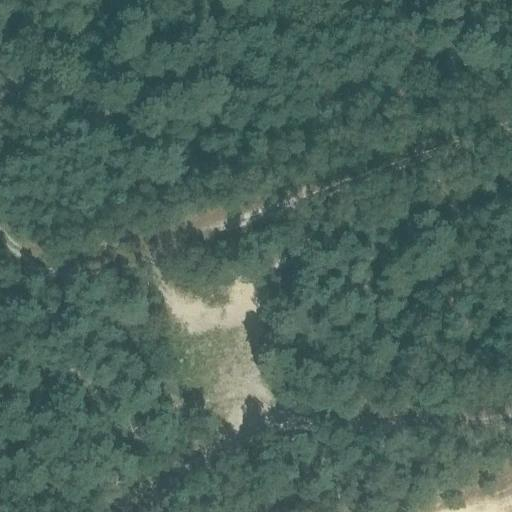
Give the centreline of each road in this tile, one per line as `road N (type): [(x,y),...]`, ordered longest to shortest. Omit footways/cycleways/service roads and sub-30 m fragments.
road 1 (track): [(511,421),(377,422),(263,440),(205,464),(141,511)]
road 2 (track): [(0,234),(32,263),(71,277),(99,276),(304,203)]
road 3 (track): [(304,203),(263,310),(263,440)]
road 4 (track): [(304,203),(511,126)]
road 5 (track): [(146,263),(263,440)]
road 6 (track): [(105,0),(62,62),(0,116)]
